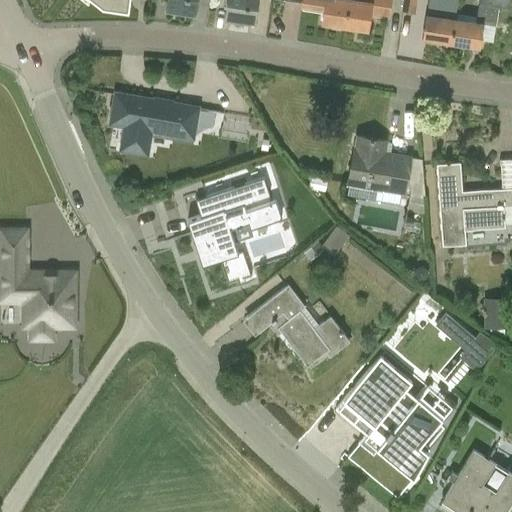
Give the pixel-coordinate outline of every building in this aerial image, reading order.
[(167,0),(166,9),(194,13),(195,0),(167,0)] [(228,0),(225,18),(253,22),(256,0),(228,0)] [(321,23),(345,27),(348,0),(302,0),(302,5),(324,9),(321,23)] [(348,0),(345,27),(368,30),(370,15),(388,18),(390,0),(348,0)] [(416,0),(401,0),(400,11),(415,14),(416,0)] [(420,0),(419,13),(428,15),(424,39),(451,43),(455,18),(433,15),(435,0),(420,0)] [(455,18),(451,43),(453,44),(461,49),(463,45),(477,47),(481,22),(496,25),(498,7),(509,8),(510,0),(478,0),(475,21),(455,18)] [(198,107),(115,93),(110,124),(125,126),(121,150),(147,154),(150,134),(191,141),(192,138),(193,138),(198,107)] [(422,158),(411,156),(384,151),(386,140),(357,135),(355,146),(354,146),(347,183),(405,193),(405,191),(408,191),(407,210),(425,213),(423,195),(425,195),(422,158)] [(460,163),(436,164),(442,245),(467,243),(465,227),(506,224),(504,206),(511,205),(511,187),(462,191),(460,163)] [(238,253),(227,222),(247,215),(251,227),(281,217),(276,200),(271,201),(263,178),(196,200),(201,216),(187,220),(202,265),(238,253)] [(74,326),(74,272),(25,272),(26,230),(0,229),(0,292),(24,293),(24,300),(30,300),(30,326),(74,326)] [(255,334),(272,321),(307,365),(326,351),(330,356),(349,341),(330,316),(314,328),(300,310),(305,306),(288,284),(243,319),(255,334)] [(483,324),(504,325),(504,296),(483,296),(483,324)] [(0,323),(17,322),(16,303),(0,303),(0,323)] [(479,329),(476,335),(457,323),(449,336),(484,357),(495,339),(479,329)] [(365,360),(335,398),(349,409),(355,403),(377,421),(359,443),(373,455),(378,450),(402,470),(420,449),(418,447),(442,419),(418,399),(415,402),(376,369),(365,360)] [(448,499),(469,511),(498,511),(511,490),(511,478),(475,456),(448,499)]
